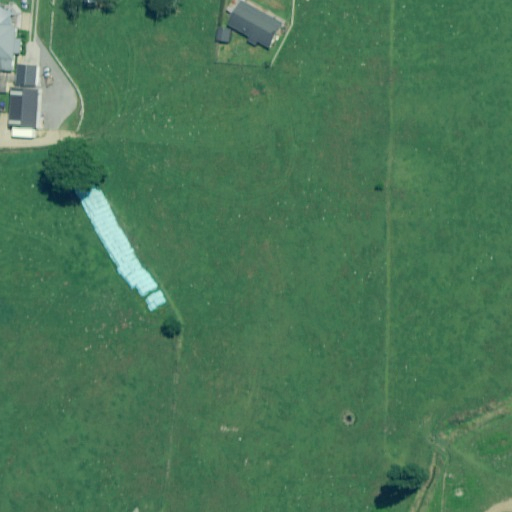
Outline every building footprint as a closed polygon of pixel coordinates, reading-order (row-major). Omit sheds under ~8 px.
[(287,23),(245,0),(232,25),(252,37),(249,41),(259,46),(261,42),(273,48),(287,23)] [(18,39),(18,27),(19,4),(0,2),(0,72),(3,73),(3,70),(15,71),(16,54),(23,54),(24,40),(18,39)] [(234,30),(221,27),(218,40),(231,43),(234,30)] [(39,67),(20,66),(19,85),(38,86),(39,67)] [(33,90),(21,89),(20,106),(31,107),(33,90)] [(19,104),(4,103),(3,115),(19,116),(19,104)]
